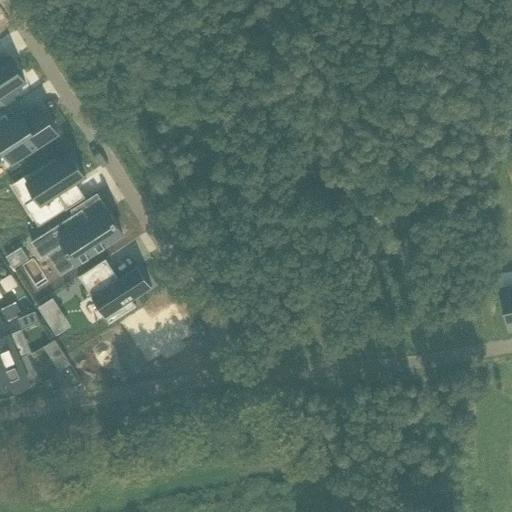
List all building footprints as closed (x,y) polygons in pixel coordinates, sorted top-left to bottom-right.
[(0,97),(25,81),(10,58),(0,64),(0,97)] [(6,113),(0,116),(0,143),(11,161),(19,157),(30,150),(39,144),(50,137),(57,132),(50,121),(51,121),(46,113),(45,113),(43,109),(38,111),(26,119),(22,113),(17,116),(17,115),(10,120),(6,113)] [(55,157),(25,177),(37,196),(26,203),(39,225),(68,206),(59,193),(86,176),(71,152),(57,161),(55,157)] [(511,155),(506,155),(503,178),(511,179),(511,155)] [(82,208),(32,241),(42,256),(63,242),(76,262),(123,233),(107,209),(90,221),(82,208)] [(21,247),(6,256),(14,267),(28,258),(21,247)] [(105,258),(79,275),(92,295),(105,316),(106,315),(110,322),(135,305),(131,299),(151,286),(138,265),(118,279),(105,258)] [(53,298),(39,307),(48,320),(55,316),(61,312),(61,311),(53,298)] [(16,302),(2,309),(7,319),(7,320),(22,313),(16,302)] [(35,310),(18,317),(22,328),(40,321),(35,310)] [(0,366),(19,358),(19,357),(10,337),(8,333),(0,336),(0,366)] [(63,352),(53,359),(60,369),(70,363),(63,352)] [(0,386),(9,383),(12,391),(39,380),(28,355),(28,354),(24,355),(19,357),(19,358),(0,366),(0,386)]
